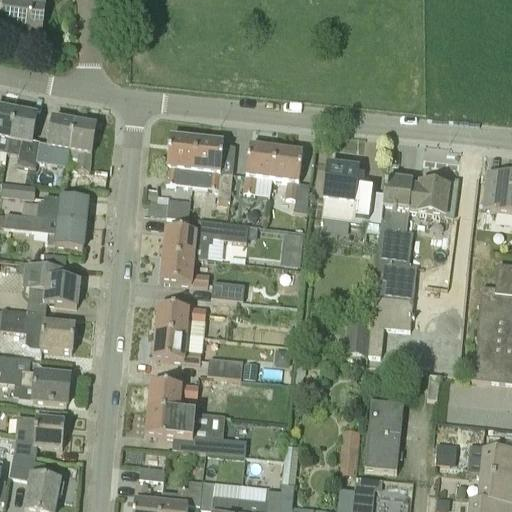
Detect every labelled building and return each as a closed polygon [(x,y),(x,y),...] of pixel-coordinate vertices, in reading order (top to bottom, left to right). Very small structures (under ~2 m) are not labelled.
[(32,11),(33,0),(0,0),(0,17),(2,18),(0,33),(0,37),(40,42),(44,13),(32,11)] [(10,144),(15,116),(0,113),(0,157),(7,159),(10,144)] [(16,170),(35,173),(35,167),(40,148),(32,146),(37,120),(15,116),(10,144),(7,159),(18,161),(16,170)] [(35,167),(66,172),(74,127),(52,123),(47,149),(40,148),(35,167)] [(77,174),(89,176),(91,158),(96,131),(74,127),(66,172),(66,173),(77,174)] [(165,189),(176,190),(192,192),(196,144),(170,142),(165,189)] [(196,144),(192,192),(218,195),(216,205),(229,207),(232,180),(220,178),(223,147),(196,144)] [(276,154),(249,150),(243,198),(254,199),(256,183),(271,185),(276,154)] [(276,154),(271,185),(287,187),(285,203),(294,205),(293,217),(306,219),(309,190),(298,188),(302,157),(276,154)] [(365,238),(379,240),(383,200),(355,196),(357,175),(327,171),(321,224),(350,228),(351,227),(366,229),(365,238)] [(511,179),(487,177),(483,213),(495,215),(495,218),(511,219),(511,179)] [(375,278),(375,286),(371,331),(368,361),(381,362),(384,334),(410,336),(416,272),(408,272),(412,239),(406,238),(408,217),(452,223),(457,185),(433,182),(431,190),(419,189),(385,184),(383,199),(383,200),(379,240),(376,269),(375,278)] [(34,193),(2,189),(0,202),(33,206),(34,193)] [(29,208),(27,222),(58,226),(85,229),(88,205),(60,202),(60,203),(44,201),(43,208),(38,207),(38,209),(29,208)] [(190,208),(188,208),(168,206),(166,223),(188,225),(190,208)] [(55,250),(83,253),(85,229),(58,226),(27,222),(5,220),(3,233),(49,238),(48,249),(55,249),(55,250)] [(246,248),(248,231),(221,228),(219,245),(246,248)] [(212,239),(165,234),(162,260),(193,264),(206,265),(208,249),(211,250),(212,239)] [(284,237),(283,269),(303,270),(304,238),(284,237)] [(65,273),(66,261),(44,259),(43,271),(54,272),(65,273)] [(193,264),(162,260),(160,287),(207,292),(208,281),(192,279),(193,264)] [(54,272),(43,271),(24,270),(22,293),(45,296),(44,309),(76,312),(79,287),(53,284),(54,272)] [(511,272),(497,271),(495,294),(481,293),(475,348),(477,348),(476,361),(470,361),(467,385),(511,389),(511,272)] [(244,292),(213,288),(211,304),(243,308),(244,292)] [(205,316),(157,311),(155,338),(186,341),(187,325),(204,326),(205,316)] [(71,358),(74,331),(45,328),(45,320),(0,315),(0,336),(24,339),(24,340),(26,340),(25,350),(29,354),(71,358)] [(343,359),(364,361),(367,332),(346,330),(343,359)] [(186,341),(155,338),(152,364),(200,369),(201,358),(185,356),(186,341)] [(18,365),(0,362),(0,378),(0,379),(0,378),(0,389),(19,391),(18,405),(32,406),(66,410),(69,382),(35,378),(35,379),(22,378),(17,378),(18,365)] [(240,385),(242,367),(208,364),(206,381),(240,385)] [(197,393),(150,388),(147,414),(178,417),(179,417),(180,402),(196,403),(197,393)] [(403,410),(371,407),(364,475),(396,478),(403,410)] [(224,422),(179,417),(178,417),(147,414),(144,441),(176,444),(175,456),(245,462),(246,447),(222,445),(224,422)] [(65,426),(60,425),(60,418),(48,416),(48,424),(35,423),(35,424),(17,422),(15,440),(14,453),(13,461),(36,463),(37,452),(62,454),(65,426)] [(349,481),(350,472),(354,473),(356,445),(357,436),(347,435),(347,436),(342,436),(338,473),(341,474),(341,480),(349,481)] [(511,454),(483,451),(479,478),(511,481),(511,454)] [(285,452),(280,498),(279,509),(292,511),(294,491),(287,490),(291,452),(285,452)] [(44,469),(35,468),(36,463),(13,461),(9,483),(29,487),(24,511),(54,511),(57,500),(60,500),(62,489),(59,488),(59,487),(42,483),(44,469)] [(164,475),(160,475),(140,473),(139,485),(163,487),(164,475)] [(476,505),(511,509),(511,508),(511,481),(479,478),(477,504),(476,505)] [(354,496),(352,511),(372,511),(374,496),(380,497),(382,486),(356,483),(354,496)] [(187,511),(187,510),(199,511),(201,488),(189,487),(188,494),(178,493),(178,499),(161,498),(161,508),(160,511),(187,511)] [(147,490),(136,489),(133,511),(160,511),(161,508),(145,506),(147,490)] [(352,511),(354,496),(338,494),(335,511),(352,511)] [(213,503),(211,511),(238,511),(239,506),(224,504),(213,503)] [(469,503),(467,511),(511,511),(511,509),(476,505),(477,504),(469,503)]
